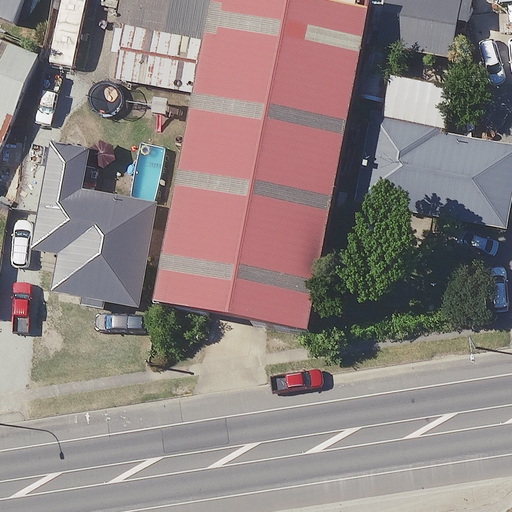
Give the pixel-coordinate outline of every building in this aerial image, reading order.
[(0,0),(0,22),(13,28),(26,0),(0,0)] [(368,17),(288,0),(217,0),(155,300),(302,331),(368,17)] [(469,2),(456,0),(380,0),(373,38),(459,55),(469,2)] [(0,158),(41,55),(0,38),(0,158)] [(164,62),(90,47),(76,115),(151,130),(164,62)] [(511,206),(511,144),(372,118),(357,198),(508,227),(511,206)] [(59,300),(87,304),(86,311),(108,314),(109,308),(141,312),(157,211),(86,200),(93,156),(55,150),(39,255),(65,259),(59,300)]
